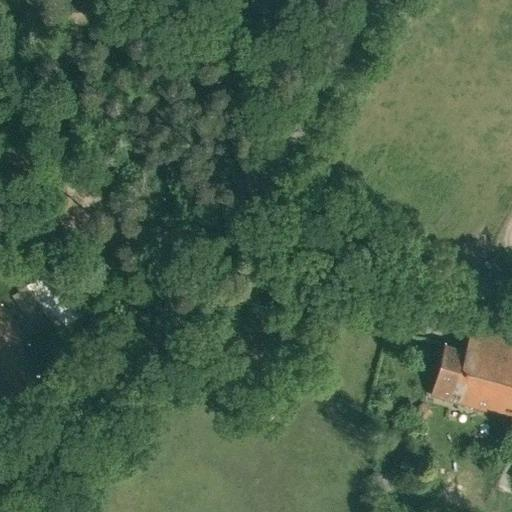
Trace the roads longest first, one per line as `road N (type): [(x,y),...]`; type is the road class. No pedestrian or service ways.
road 1 (residential): [(0,475),(154,336),(217,252)]
road 2 (unclassified): [(217,252),(368,0)]
road 3 (residential): [(37,170),(112,226),(182,236),(217,252)]
